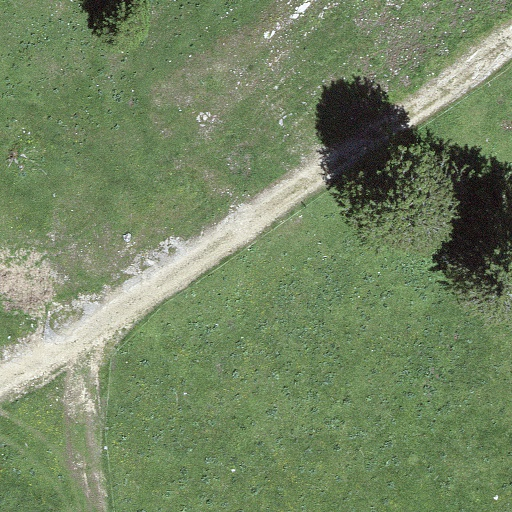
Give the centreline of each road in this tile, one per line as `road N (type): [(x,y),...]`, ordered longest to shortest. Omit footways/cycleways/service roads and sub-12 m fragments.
road 1 (track): [(511,51),(89,342),(0,391)]
road 2 (track): [(103,511),(89,342)]
